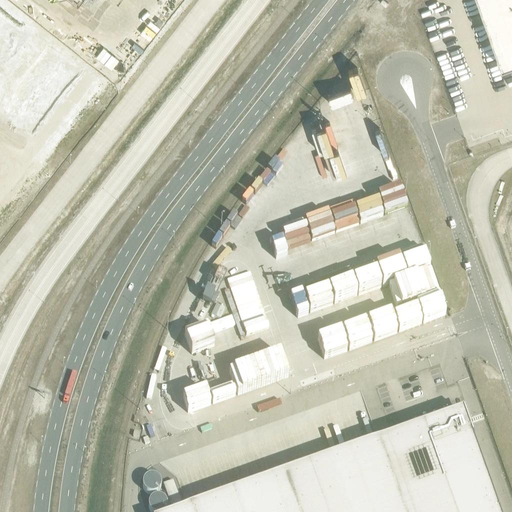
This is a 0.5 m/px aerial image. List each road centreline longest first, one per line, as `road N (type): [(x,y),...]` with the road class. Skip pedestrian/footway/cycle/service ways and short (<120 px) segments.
road 1 (tertiary): [(321,0),(138,234),(103,293),(78,343),(39,511)]
road 2 (tertiary): [(66,511),(86,395),(143,267),(345,0)]
road 3 (unclassified): [(407,83),(511,381)]
